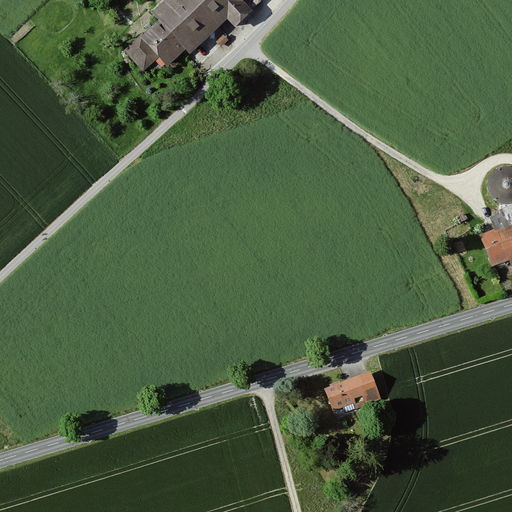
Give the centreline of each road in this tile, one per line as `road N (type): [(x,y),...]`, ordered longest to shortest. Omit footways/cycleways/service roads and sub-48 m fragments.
road 1 (secondary): [(511,304),(0,461)]
road 2 (residential): [(0,279),(290,0)]
road 3 (track): [(246,47),(433,176),(461,183),(511,161)]
road 4 (track): [(259,382),(295,511)]
